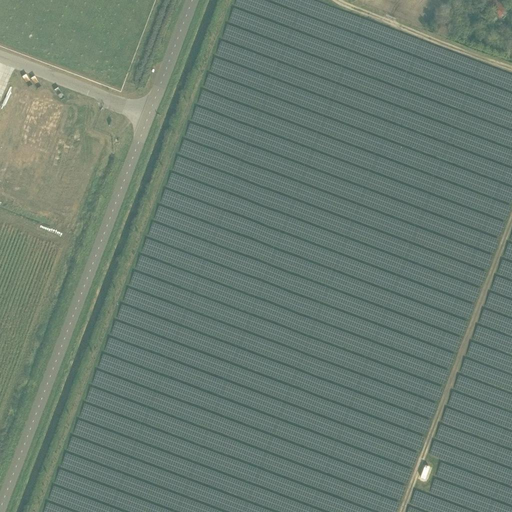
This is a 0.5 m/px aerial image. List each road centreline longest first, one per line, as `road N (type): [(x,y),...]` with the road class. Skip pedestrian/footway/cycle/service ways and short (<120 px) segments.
road 1 (unclassified): [(0,510),(150,114)]
road 2 (unclassified): [(0,56),(150,114)]
road 3 (unclassified): [(192,0),(150,114)]
